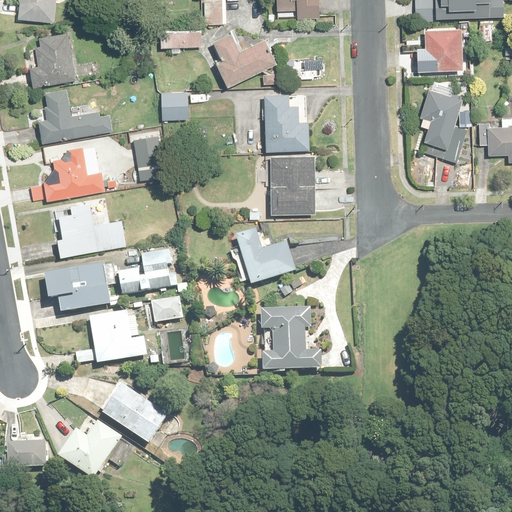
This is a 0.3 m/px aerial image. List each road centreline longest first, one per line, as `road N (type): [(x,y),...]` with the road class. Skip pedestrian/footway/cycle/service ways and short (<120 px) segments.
road 1 (residential): [(375,215),(368,0)]
road 2 (residential): [(511,213),(375,215)]
